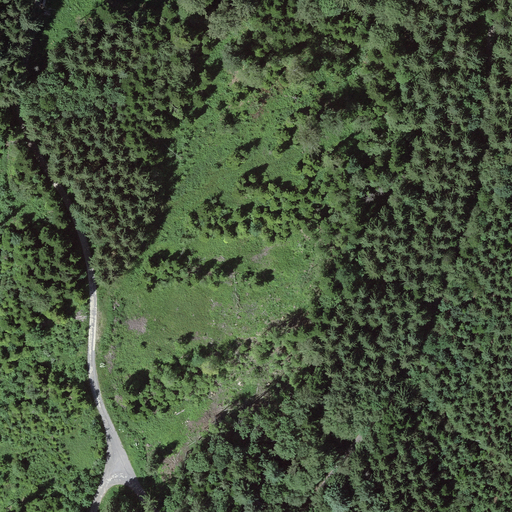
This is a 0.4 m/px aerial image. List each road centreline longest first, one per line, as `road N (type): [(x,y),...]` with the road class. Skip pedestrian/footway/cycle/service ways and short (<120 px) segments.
road 1 (unclassified): [(312,511),(416,351),(477,176),(506,0)]
road 2 (unclassified): [(38,0),(18,106),(78,213),(93,261),(91,374),(117,453),(151,511)]
